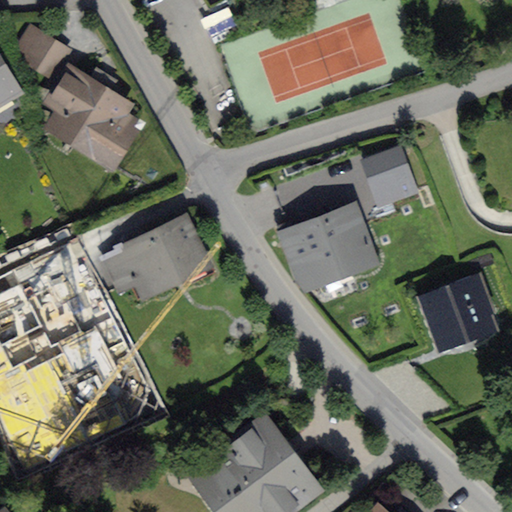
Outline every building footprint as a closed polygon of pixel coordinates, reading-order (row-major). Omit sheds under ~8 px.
[(20,46),(30,52),(26,59),(51,75),(66,50),(41,34),(40,37),(30,31),(20,46)] [(128,120),(117,112),(122,105),(70,73),(52,101),(66,109),(61,117),(64,119),(58,128),(111,161),(130,131),(124,127),(128,120)] [(0,95),(8,90),(0,76),(0,95)] [(397,149),(366,161),(382,204),(413,192),(397,149)] [(378,210),(359,154),(277,181),(287,212),(315,202),(313,196),(348,185),(356,209),(371,204),(374,212),(378,210)] [(317,223),(313,212),(277,225),(298,281),(370,254),(353,209),(317,223)] [(200,258),(183,222),(107,259),(120,286),(141,276),(145,285),(200,258)] [(62,339),(94,324),(71,277),(12,306),(1,283),(0,284),(0,349),(14,342),(20,355),(60,335),(62,339)] [(473,283),(427,300),(442,340),(487,323),(473,283)] [(275,511),(309,487),(263,425),(201,472),(230,511),(275,511)]
